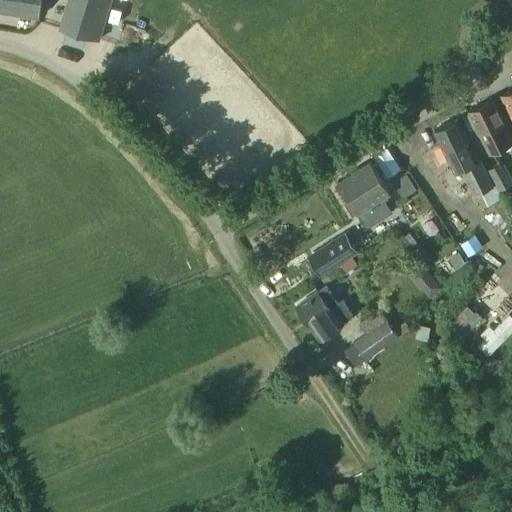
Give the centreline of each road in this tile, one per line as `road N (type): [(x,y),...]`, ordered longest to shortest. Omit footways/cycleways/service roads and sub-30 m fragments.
road 1 (unclassified): [(0,44),(70,76),(204,212),(220,218)]
road 2 (unclassified): [(220,218),(255,209),(461,91)]
road 3 (unclassified): [(220,218),(239,269),(310,372)]
road 4 (track): [(400,511),(310,372)]
